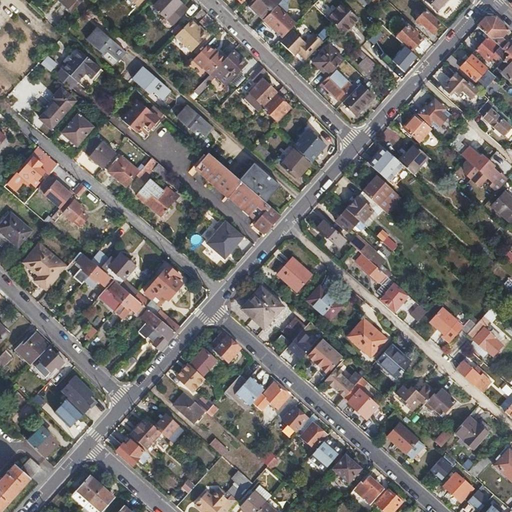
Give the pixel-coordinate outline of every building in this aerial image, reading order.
[(62,0),(64,1),(62,3),(71,11),(81,0),(62,0)] [(176,0),(160,0),(154,7),(172,24),(186,10),(176,0)] [(263,19),(280,2),(276,0),(255,0),(250,6),(254,11),(263,19)] [(295,25),(290,20),(284,14),(287,11),(290,1),(289,0),(281,0),(280,2),(263,19),(277,33),(283,38),(295,25)] [(427,0),(437,9),(445,0),(427,0)] [(319,1),(314,6),(324,15),(328,11),(319,1)] [(328,20),(336,28),(343,34),(357,19),(343,4),(328,20)] [(425,12),(416,22),(419,25),(422,23),(432,33),(439,25),(425,12)] [(485,18),(477,27),(501,49),(506,43),(501,38),(508,30),(495,17),(485,18)] [(176,36),(174,37),(191,53),(208,36),(202,30),(199,33),(195,29),(197,28),(190,21),(183,28),(176,36)] [(172,32),(176,36),(183,28),(179,24),(172,32)] [(388,31),(382,25),(371,36),(377,42),(388,31)] [(408,27),(397,39),(410,52),(421,40),(408,27)] [(98,29),(88,41),(104,55),(103,56),(114,66),(125,52),(98,29)] [(295,34),(293,32),(282,43),(295,55),(298,52),(306,59),(322,42),(313,34),(304,43),(295,34)] [(508,56),(500,49),(499,50),(486,38),(475,50),(488,62),(493,57),(495,59),(499,55),(504,60),(508,56)] [(399,61),(390,69),(399,77),(417,58),(410,52),(397,39),(397,40),(394,43),(405,54),(399,61)] [(209,43),(194,59),(210,75),(228,56),(220,48),(218,51),(209,43)] [(504,60),(503,61),(508,66),(501,73),(511,83),(511,48),(506,43),(501,49),(500,49),(508,56),(504,60)] [(327,78),(334,70),(343,61),(328,46),(312,63),(327,78)] [(63,69),(56,77),(70,88),(76,80),(78,82),(85,75),(91,80),(100,68),(80,51),(74,57),(69,63),(67,61),(61,68),(63,69)] [(210,75),(204,81),(208,85),(216,77),(224,85),(245,63),(233,51),(228,56),(210,75)] [(49,72),(56,64),(46,55),(39,63),(49,72)] [(451,56),(446,61),(455,69),(460,64),(451,56)] [(471,56),(460,68),(475,81),(481,75),(486,79),(490,74),(471,56)] [(369,76),(377,67),(370,60),(362,69),(361,69),(369,76)] [(143,67),(133,79),(149,94),(152,90),(162,99),(170,91),(143,67)] [(266,71),(261,67),(251,78),(255,82),(266,71)] [(327,78),(321,84),(338,100),(351,86),(334,70),(327,78)] [(479,91),(468,81),(466,84),(454,73),(448,80),(450,82),(443,89),(449,95),(453,91),(457,95),(461,91),(471,99),(473,96),(479,91)] [(246,98),(260,112),(264,108),(277,95),(277,94),(263,80),(246,98)] [(360,85),(343,104),(354,115),(366,102),(368,103),(373,98),(360,85)] [(55,101),(40,119),(52,129),(65,114),(63,113),(73,100),(61,90),(53,99),(55,101)] [(277,95),(264,108),(276,121),(289,107),(277,95)] [(430,124),(435,129),(449,114),(433,99),(426,108),(424,107),(418,114),(423,119),(422,121),(428,127),(430,124)] [(163,114),(153,105),(149,110),(138,100),(121,120),(128,126),(131,122),(133,124),(131,128),(136,132),(140,127),(147,133),(163,114)] [(484,106),(478,112),(484,118),(503,136),(511,128),(490,109),(493,105),(488,101),(484,106)] [(187,106),(177,117),(194,132),(197,129),(205,137),(213,128),(187,106)] [(78,115),(63,133),(76,145),(92,127),(78,115)] [(422,121),(415,115),(403,128),(419,142),(430,129),(428,127),(422,121)] [(308,131),(293,147),(296,149),(312,163),(326,147),(308,131)] [(92,135),(80,149),(104,168),(116,155),(92,135)] [(450,146),(466,161),(477,171),(478,172),(487,161),(481,156),(479,157),(469,148),(467,150),(460,144),(463,140),(459,136),(450,146)] [(259,144),(253,151),(263,159),(269,153),(259,144)] [(414,145),(398,162),(402,165),(411,174),(427,157),(414,145)] [(43,150),(38,146),(31,155),(34,157),(19,174),(29,182),(33,177),(36,180),(44,170),(39,166),(41,163),(35,159),(43,150)] [(312,163),(296,149),(282,164),(298,178),(312,163)] [(398,162),(384,149),(369,165),(375,171),(387,182),(402,165),(398,162)] [(230,172),(208,153),(196,167),(221,189),(256,220),(254,223),(251,226),(263,236),(280,216),(265,203),(239,180),(230,172)] [(503,170),(509,163),(495,153),(490,159),(503,170)] [(109,172),(126,188),(136,176),(139,172),(122,157),(109,172)] [(159,164),(151,158),(139,172),(136,176),(143,181),(147,178),(156,168),(159,164)] [(494,167),(487,161),(478,172),(475,175),(471,179),(479,186),(487,178),(492,183),(490,185),(497,192),(499,190),(507,180),(504,178),(500,174),(499,175),(492,169),(494,167)] [(369,165),(365,162),(361,167),(371,176),(375,171),(369,165)] [(254,163),(239,180),(265,203),(280,186),(254,163)] [(171,175),(159,164),(156,168),(168,179),(171,175)] [(221,189),(196,167),(193,170),(221,194),(254,223),(256,220),(221,189)] [(13,175),(4,186),(8,190),(18,178),(13,175)] [(375,176),(362,192),(381,210),(384,212),(390,205),(395,204),(400,198),(375,176)] [(60,185),(55,180),(43,193),(61,208),(71,197),(74,193),(62,183),(60,185)] [(149,181),(136,196),(161,216),(173,201),(175,202),(179,196),(175,193),(173,194),(165,187),(162,191),(149,181)] [(82,184),(74,193),(78,197),(86,187),(82,184)] [(362,192),(346,210),(358,220),(361,223),(371,211),(376,215),(381,210),(362,192)] [(511,199),(505,193),(493,207),(511,223),(511,222),(511,199)] [(61,208),(51,219),(54,222),(63,213),(79,226),(88,216),(83,212),(85,210),(71,197),(61,208)] [(422,213),(416,207),(412,212),(418,217),(422,213)] [(346,210),(336,222),(347,232),(351,227),(358,220),(346,210)] [(10,213),(0,224),(0,232),(16,247),(31,231),(10,213)] [(358,220),(351,227),(354,229),(357,229),(362,224),(361,223),(358,220)] [(345,241),(323,221),(317,229),(338,248),(345,241)] [(245,237),(226,222),(207,245),(225,260),(245,237)] [(381,231),(377,236),(383,241),(387,236),(381,231)] [(349,244),(362,255),(378,269),(384,262),(356,236),(349,244)] [(34,283),(45,293),(66,268),(57,261),(41,247),(25,267),(38,278),(34,283)] [(91,260),(80,251),(73,260),(81,267),(73,277),(81,284),(84,281),(97,266),(91,260)] [(99,251),(91,260),(97,266),(113,279),(119,284),(134,267),(120,254),(109,268),(105,264),(109,260),(99,251)] [(502,259),(511,262),(511,253),(505,251),(502,259)] [(377,292),(381,296),(385,292),(393,283),(378,269),(362,255),(356,263),(379,284),(381,281),(383,284),(377,292)] [(291,258),(277,275),(297,293),(311,276),(291,258)] [(97,266),(84,281),(90,286),(96,279),(106,288),(113,279),(97,266)] [(145,294),(151,300),(158,305),(164,298),(167,301),(181,284),(176,280),(171,275),(174,272),(168,266),(145,294)] [(113,279),(106,288),(103,290),(100,295),(97,297),(114,312),(121,304),(130,293),(119,284),(113,279)] [(407,295),(393,283),(385,292),(387,295),(383,300),(394,310),(407,295)] [(320,287),(307,301),(330,321),(342,307),(320,287)] [(261,288),(242,310),(264,329),(283,308),(261,288)] [(121,304),(114,312),(123,319),(131,309),(135,313),(134,315),(136,317),(145,306),(134,298),(130,293),(121,304)] [(134,298),(145,306),(149,302),(142,295),(140,297),(137,294),(134,298)] [(149,302),(145,306),(155,315),(160,310),(161,308),(158,305),(151,300),(149,302)] [(145,306),(136,317),(139,319),(141,317),(148,324),(146,326),(143,324),(137,331),(145,338),(152,331),(161,321),(155,315),(145,306)] [(418,323),(427,313),(419,307),(411,317),(418,323)] [(497,314),(491,308),(487,312),(475,325),(467,335),(484,350),(485,350),(493,356),(502,347),(494,340),(495,338),(484,328),(497,314)] [(453,326),(456,322),(442,309),(430,322),(444,335),(442,336),(450,343),(451,341),(459,332),(453,326)] [(166,325),(175,332),(180,327),(160,310),(155,315),(161,321),(166,325)] [(296,318),(282,333),(292,342),(306,327),(296,318)] [(475,325),(470,320),(461,330),(467,335),(475,325)] [(152,344),(159,350),(175,332),(166,325),(161,321),(152,331),(159,336),(152,344)] [(363,321),(349,337),(370,356),(384,340),(363,321)] [(89,342),(96,330),(90,326),(82,337),(89,342)] [(240,349),(221,332),(209,345),(228,362),(240,349)] [(15,349),(30,364),(48,346),(35,333),(28,339),(27,337),(15,349)] [(282,336),(274,344),(281,351),(289,342),(282,336)] [(323,341),(308,357),(327,374),(341,358),(323,341)] [(391,346),(376,362),(395,379),(410,363),(391,346)] [(49,348),(34,364),(45,375),(54,367),(57,370),(64,362),(49,348)] [(216,359),(205,350),(189,366),(201,376),(216,359)] [(0,355),(0,366),(8,359),(3,353),(0,355)] [(131,357),(122,367),(126,371),(135,360),(131,357)] [(463,362),(459,366),(456,369),(482,392),(490,383),(482,375),(480,377),(463,362)] [(189,366),(188,365),(177,377),(192,391),(203,378),(201,376),(189,366)] [(335,370),(326,380),(345,398),(355,386),(363,378),(358,373),(350,383),(335,370)] [(240,374),(237,378),(223,393),(231,400),(235,396),(248,407),(252,403),(260,394),(265,389),(258,383),(256,385),(248,378),(247,380),(240,374)] [(70,382),(60,391),(68,399),(82,413),(83,414),(91,407),(90,406),(94,402),(90,398),(93,394),(75,375),(69,381),(70,382)] [(250,376),(248,378),(256,385),(258,383),(250,376)] [(260,394),(252,403),(260,410),(268,401),(277,408),(288,396),(274,384),(263,396),(260,394)] [(419,401),(424,405),(424,404),(433,395),(434,394),(427,387),(425,385),(421,389),(412,387),(408,391),(403,386),(395,394),(403,401),(407,404),(404,406),(410,412),(419,401)] [(429,385),(427,387),(434,394),(436,391),(429,385)] [(344,399),(366,419),(378,406),(355,386),(345,398),(344,399)] [(433,395),(424,404),(431,411),(433,409),(442,416),(454,402),(441,391),(435,397),(433,395)] [(15,392),(9,398),(20,409),(26,402),(15,392)] [(511,403),(511,392),(500,407),(505,411),(511,404),(511,403)] [(196,403),(184,393),(173,405),(193,422),(204,410),(196,403)] [(231,400),(244,412),(248,407),(235,396),(231,400)] [(389,396),(386,399),(391,404),(394,401),(389,396)] [(196,403),(204,410),(206,412),(211,407),(201,398),(196,403)] [(68,399),(55,412),(69,426),(82,413),(68,399)] [(287,405),(277,416),(295,431),(306,419),(293,407),(292,409),(287,405)] [(312,415),(301,427),(306,432),(312,424),(317,419),(312,415)] [(165,416),(155,427),(160,432),(165,436),(172,442),(180,433),(175,428),(176,426),(165,416)] [(468,417),(455,433),(473,449),(487,433),(479,425),(478,426),(468,417)] [(138,428),(131,436),(145,449),(153,440),(160,432),(155,427),(146,419),(138,428)] [(312,424),(306,432),(301,437),(309,444),(306,449),(311,454),(315,450),(314,448),(325,435),(312,424)] [(399,425),(388,437),(412,459),(423,446),(399,425)] [(136,426),(128,434),(131,436),(138,428),(136,426)] [(41,427),(27,441),(42,456),(54,444),(49,438),(50,436),(41,427)] [(445,432),(435,443),(441,449),(451,437),(445,432)] [(214,436),(208,444),(221,456),(228,448),(214,436)] [(153,440),(145,449),(147,451),(154,442),(153,440)] [(326,440),(310,458),(323,470),(340,452),(326,440)] [(125,446),(123,444),(116,452),(131,465),(143,452),(130,441),(125,446)] [(511,453),(509,450),(495,466),(511,481),(511,453)] [(269,451),(261,460),(267,466),(273,458),(275,456),(269,451)] [(354,488),(365,475),(366,474),(345,456),(333,469),(346,480),(344,482),(347,485),(348,483),(354,488)] [(484,456),(476,465),(481,470),(489,462),(484,456)] [(30,458),(20,469),(31,478),(40,467),(30,458)] [(267,466),(271,469),(277,461),(273,458),(267,466)] [(440,459),(429,472),(440,482),(451,470),(440,459)] [(238,471),(227,461),(220,468),(232,479),(238,471)] [(0,511),(31,478),(20,469),(14,464),(0,479),(0,511)] [(476,465),(468,473),(474,478),(481,470),(476,465)] [(236,482),(227,492),(231,495),(235,499),(250,482),(238,471),(232,479),(236,482)] [(147,472),(142,477),(147,481),(151,475),(147,472)] [(443,487),(455,497),(457,494),(463,500),(474,489),(456,473),(443,487)] [(354,488),(347,496),(356,503),(363,495),(371,502),(382,490),(365,475),(354,488)] [(90,476),(77,491),(89,501),(102,487),(90,476)] [(102,487),(89,501),(101,511),(114,498),(102,487)] [(89,501),(77,491),(72,497),(84,507),(85,506),(89,501)] [(374,504),(367,511),(368,511),(373,511),(378,506),(384,511),(392,511),(401,502),(388,491),(375,505),(374,504)] [(477,492),(465,505),(473,511),(479,511),(488,502),(477,492)] [(240,507),(245,511),(274,511),(265,504),(253,493),(240,507)] [(457,494),(455,497),(461,503),(463,500),(457,494)] [(204,496),(201,499),(215,511),(226,511),(237,501),(235,499),(231,495),(223,504),(214,495),(209,500),(206,497),(204,496)] [(201,499),(199,501),(193,508),(197,511),(215,511),(201,499)] [(85,506),(84,507),(89,511),(101,511),(89,501),(85,506)]
